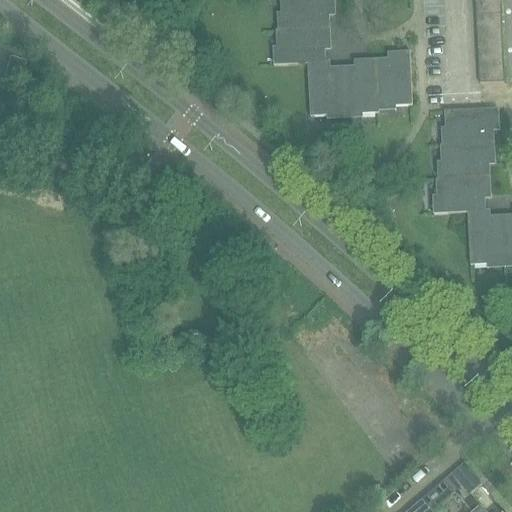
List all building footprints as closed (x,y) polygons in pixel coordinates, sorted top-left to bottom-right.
[(283,16),(284,32),(330,30),(330,14),(336,14),(334,0),(280,0),(281,15),(277,15),(277,17),(283,16)] [(477,4),(477,16),(501,15),(501,3),(477,4)] [(477,16),(478,28),(502,27),(501,15),(477,16)] [(478,28),(478,40),(502,39),(502,27),(478,28)] [(274,68),(308,66),(326,65),(325,48),(331,47),(330,30),(284,32),(276,33),(277,49),(273,49),(273,50),(279,50),(280,66),(274,66),(274,68)] [(478,40),(479,52),(503,51),(502,39),(478,40)] [(479,52),(480,64),(504,63),(503,51),(479,52)] [(376,61),(379,107),(394,107),(395,112),(396,112),(396,108),(412,108),(410,54),(392,55),(392,61),(376,61)] [(379,115),(379,107),(376,61),(359,62),(359,68),(343,69),(345,115),(361,114),(362,120),(363,120),(363,116),(379,115)] [(480,64),(480,76),(504,74),(504,63),(480,64)] [(346,121),(345,115),(343,69),(326,70),(326,65),(308,66),(311,119),(327,118),(327,122),(329,122),(328,116),(344,115),(344,121),(346,121)] [(504,74),(480,76),(481,86),(505,84),(504,74)] [(448,131),(448,147),(494,145),(494,129),(499,129),(499,111),(445,114),(445,130),(441,131),(442,132),(448,131)] [(443,165),(444,181),(490,179),(489,163),(495,162),(494,145),(448,147),(440,148),(441,164),(437,164),(437,166),(443,165)] [(490,179),(444,181),(436,181),(437,198),(433,198),(433,199),(439,199),(440,215),(434,215),(434,216),(468,215),(486,214),(485,197),(491,196),(490,179)] [(488,265),(504,264),(502,218),(486,219),(486,214),(468,215),(471,268),(487,267),(487,271),(489,271),(488,265)] [(511,217),(502,218),(504,264),(505,270),(506,270),(506,264),(511,263),(511,217)] [(464,465),(444,482),(463,503),(482,486),(464,465)] [(430,511),(422,501),(409,511),(430,511)]
